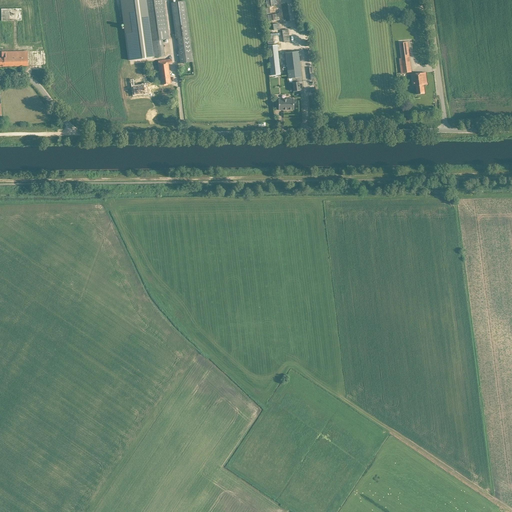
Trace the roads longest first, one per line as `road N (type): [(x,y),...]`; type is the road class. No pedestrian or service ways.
road 1 (track): [(511,172),(0,178)]
road 2 (unclassified): [(447,127),(78,133),(29,79),(0,77)]
road 3 (track): [(511,510),(351,402)]
road 4 (unclassified): [(430,0),(447,127)]
